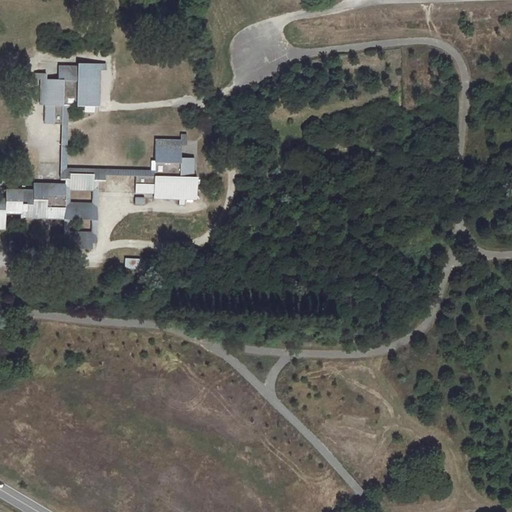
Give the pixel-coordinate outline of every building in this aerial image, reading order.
[(76,79),(93,79),(98,79),(98,69),(98,63),(76,62),(76,65),(76,79)] [(56,79),(43,78),(43,105),(43,123),(61,123),(66,123),(66,108),(76,108),(76,111),(92,112),(93,79),(76,79),(76,65),(56,65),(56,79)] [(68,172),(92,172),(91,189),(91,201),(91,218),(90,231),(90,241),(95,241),(96,179),(104,179),(104,174),(134,175),(134,169),(65,167),(66,123),(61,123),(60,177),(63,178),(68,178),(68,172)] [(134,175),(134,192),(153,193),(179,193),(179,176),(193,176),(193,175),(193,156),(179,156),(180,144),(153,143),(153,159),(150,159),(150,169),(134,169),(134,175)] [(0,228),(3,229),(4,212),(19,213),(19,210),(30,210),(30,217),(62,218),(62,241),(66,241),(66,247),(90,247),(90,241),(90,231),(67,230),(67,218),(91,218),(91,201),(68,201),(68,188),(91,189),(92,172),(68,172),(68,178),(63,178),(63,182),(31,182),(31,188),(3,188),(3,197),(0,197),(0,228)] [(193,176),(179,176),(179,193),(153,193),(153,198),(195,198),(196,175),(193,175),(193,176)] [(139,269),(140,258),(125,258),(124,268),(139,269)]
